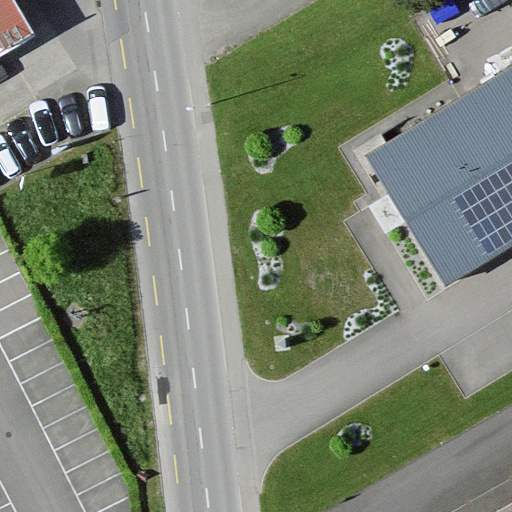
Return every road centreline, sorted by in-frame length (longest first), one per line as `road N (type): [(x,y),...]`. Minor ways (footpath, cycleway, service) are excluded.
road 1 (tertiary): [(211,511),(172,169),(143,0)]
road 2 (unknown): [(414,337),(350,173),(350,146),(368,116),(511,26)]
